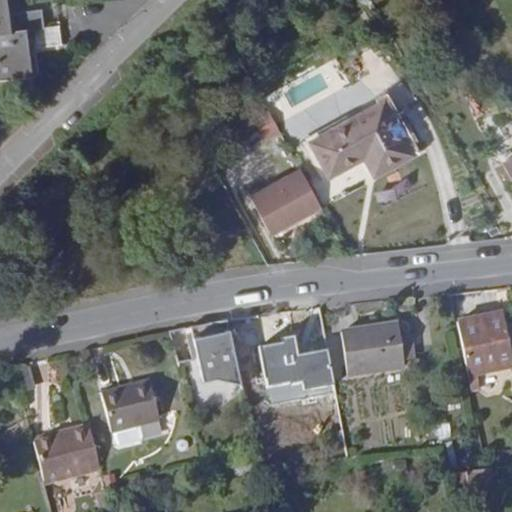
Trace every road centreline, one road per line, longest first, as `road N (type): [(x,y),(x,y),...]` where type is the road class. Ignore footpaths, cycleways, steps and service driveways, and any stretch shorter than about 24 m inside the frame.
road 1 (tertiary): [(0,339),(334,281),(511,263)]
road 2 (residential): [(166,0),(0,168)]
